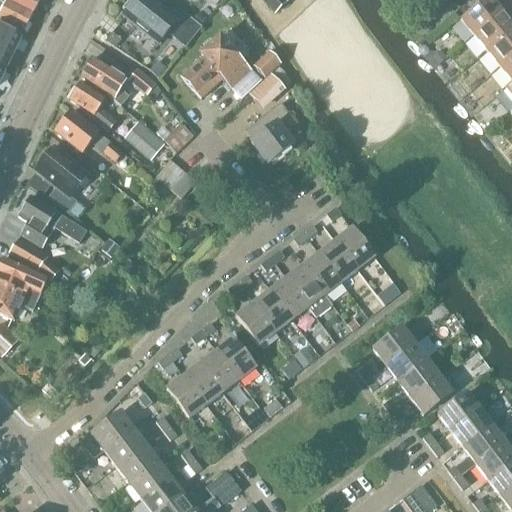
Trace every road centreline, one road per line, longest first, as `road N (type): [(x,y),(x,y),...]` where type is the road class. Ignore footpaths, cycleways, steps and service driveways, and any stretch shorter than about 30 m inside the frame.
road 1 (unclassified): [(35,464),(226,261),(275,224)]
road 2 (tertiary): [(0,189),(91,0)]
